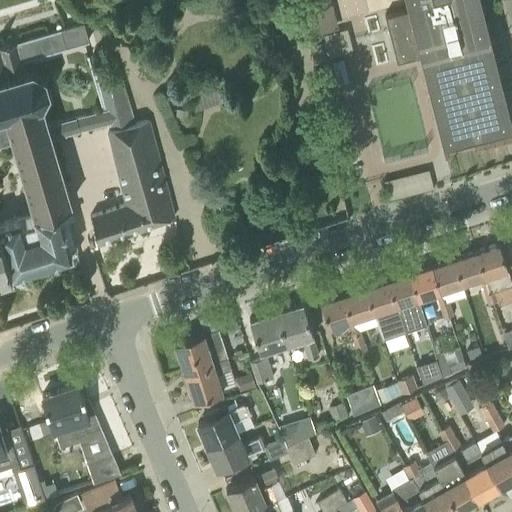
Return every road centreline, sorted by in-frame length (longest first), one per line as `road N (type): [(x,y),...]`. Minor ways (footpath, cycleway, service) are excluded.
road 1 (residential): [(108,322),(511,190)]
road 2 (residential): [(184,511),(108,322)]
